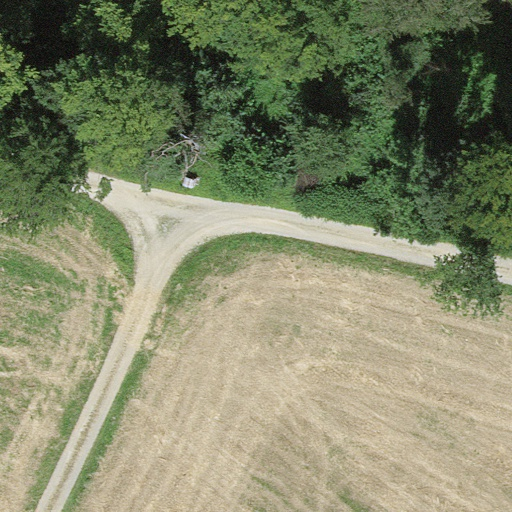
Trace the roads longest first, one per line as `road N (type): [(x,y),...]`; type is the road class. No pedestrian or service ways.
road 1 (track): [(0,162),(511,286)]
road 2 (track): [(43,511),(181,204)]
